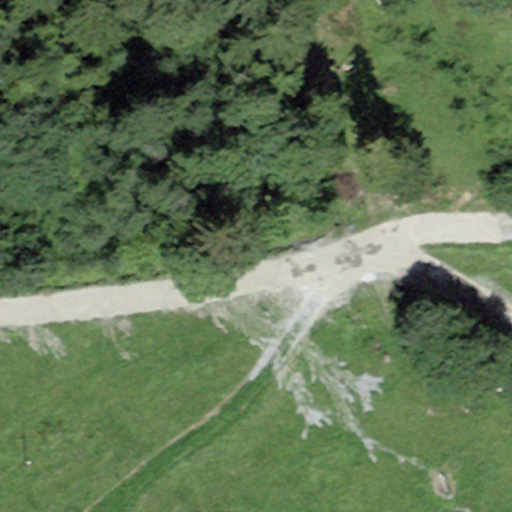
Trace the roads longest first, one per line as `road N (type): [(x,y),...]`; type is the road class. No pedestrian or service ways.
road 1 (track): [(511,316),(427,263),(363,245),(272,275),(0,311)]
road 2 (track): [(363,245),(413,230),(511,225)]
